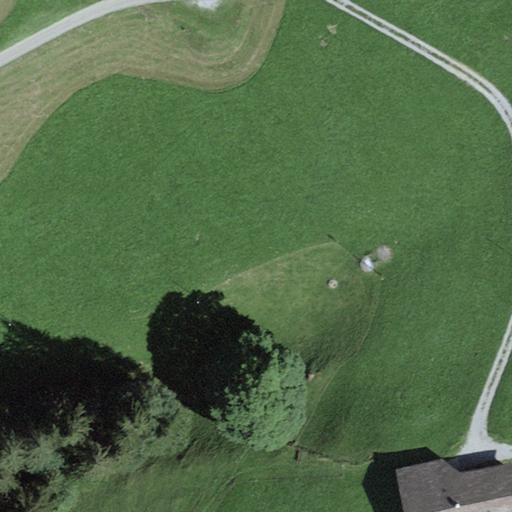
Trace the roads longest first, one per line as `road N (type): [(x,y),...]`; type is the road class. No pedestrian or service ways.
road 1 (track): [(511,123),(474,81),(334,0)]
road 2 (track): [(132,0),(0,62)]
